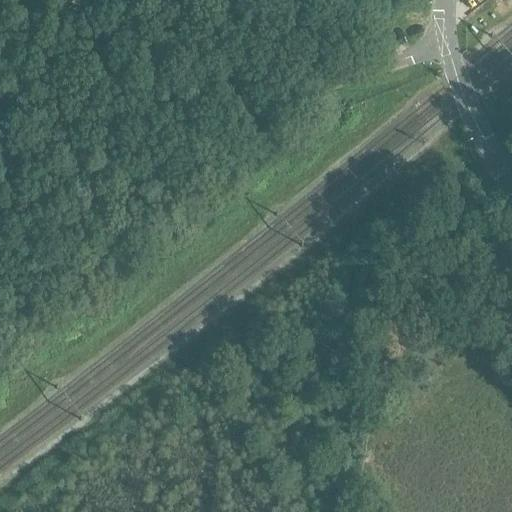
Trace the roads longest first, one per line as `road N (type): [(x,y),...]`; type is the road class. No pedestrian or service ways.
road 1 (unclassified): [(0,259),(253,115),(447,43)]
road 2 (unclassified): [(511,189),(471,114),(447,43)]
